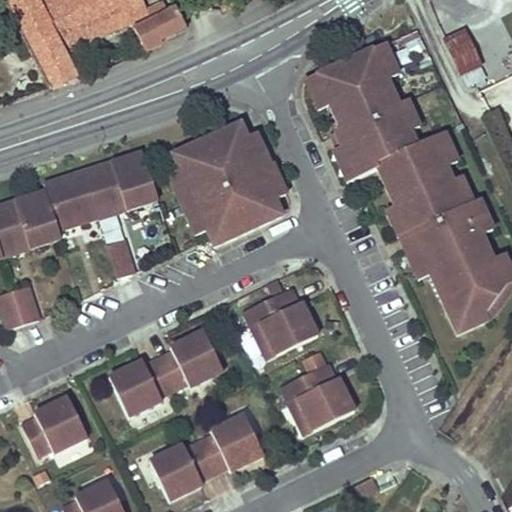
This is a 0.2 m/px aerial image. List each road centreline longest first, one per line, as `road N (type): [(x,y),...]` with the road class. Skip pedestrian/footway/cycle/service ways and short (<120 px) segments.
road 1 (residential): [(0,382),(325,226)]
road 2 (secondary): [(0,145),(242,54)]
road 3 (residential): [(325,226),(399,387),(404,427)]
road 4 (residential): [(242,54),(325,226)]
road 5 (residential): [(404,427),(377,454),(256,511)]
road 6 (residential): [(404,427),(465,474),(484,511)]
